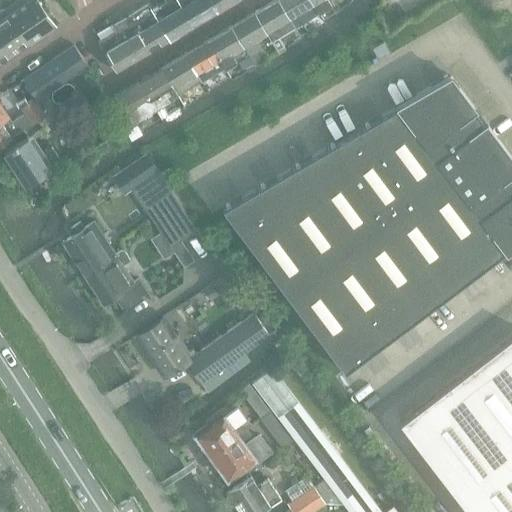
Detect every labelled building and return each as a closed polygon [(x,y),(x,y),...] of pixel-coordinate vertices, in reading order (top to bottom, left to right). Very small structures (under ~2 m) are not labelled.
[(35,0),(16,0),(4,9),(28,43),(54,25),(35,0)] [(149,10),(167,41),(190,27),(173,0),(162,0),(163,2),(149,10)] [(173,0),(190,27),(214,13),(205,0),(173,0)] [(205,0),(214,13),(234,0),(205,0)] [(272,0),(253,11),(266,33),(270,40),(276,49),(282,46),(283,45),(278,38),(278,37),(277,36),(294,26),(278,0),(272,0)] [(278,0),(294,26),(315,14),(317,13),(309,0),(278,0)] [(309,0),(317,13),(329,5),(331,5),(328,0),(309,0)] [(146,5),(123,19),(144,55),(167,41),(149,10),(146,5)] [(2,7),(0,8),(0,37),(12,54),(20,49),(28,43),(4,9),(2,7)] [(252,12),(230,25),(247,53),(253,63),(265,55),(263,51),(260,46),(256,39),(265,34),(266,33),(253,11),(252,12)] [(114,31),(97,41),(115,72),(144,55),(123,19),(112,26),(114,31)] [(229,26),(207,39),(224,67),(237,59),(239,62),(243,69),(244,69),(252,64),(253,63),(247,53),(230,25),(229,26)] [(0,62),(10,55),(12,54),(0,37),(0,62)] [(206,40),(184,53),(200,81),(222,68),(224,67),(207,39),(206,40)] [(383,41),(371,48),(377,57),(388,50),(383,41)] [(35,72),(22,80),(34,97),(36,100),(86,65),(88,64),(74,45),(35,72)] [(182,54),(161,67),(177,94),(189,87),(199,81),(200,81),(184,53),(182,54)] [(159,68),(137,81),(154,108),(175,95),(177,94),(161,67),(159,68)] [(511,158),(449,75),(221,207),(307,321),(344,370),(409,321),(511,243),(511,158)] [(136,82),(113,95),(130,122),(152,109),(154,108),(137,81),(136,82)] [(0,144),(10,138),(9,136),(29,124),(30,123),(31,125),(44,116),(46,115),(36,100),(34,97),(32,98),(19,107),(23,113),(22,113),(11,120),(8,116),(6,117),(0,107),(0,144)] [(131,140),(142,134),(137,124),(132,127),(125,131),(127,135),(129,138),(131,140)] [(26,137),(2,153),(22,184),(46,169),(58,161),(49,147),(37,154),(26,137)] [(145,152),(119,170),(130,187),(131,188),(144,208),(154,201),(166,193),(170,190),(145,152)] [(154,201),(144,208),(170,246),(180,239),(196,229),(170,190),(166,193),(154,201)] [(72,236),(61,243),(83,277),(114,256),(113,255),(92,223),(82,229),(78,224),(68,230),(72,236)] [(114,256),(83,277),(101,304),(113,296),(121,308),(146,292),(138,279),(133,282),(122,265),(129,261),(121,249),(113,255),(114,256)] [(218,293),(211,282),(202,288),(210,298),(218,293)] [(243,288),(237,293),(251,313),(252,312),(258,308),(243,288)] [(160,318),(136,335),(164,375),(183,361),(198,382),(268,334),(259,321),(252,312),(251,313),(239,321),(201,347),(193,352),(190,348),(184,353),(173,337),(160,318)] [(511,511),(511,333),(399,420),(469,511),(511,511)] [(379,511),(271,367),(249,382),(322,479),(340,503),(346,511),(379,511)] [(207,421),(192,432),(208,454),(237,434),(235,432),(245,425),(246,426),(249,424),(234,402),(223,409),(222,407),(206,418),(207,421)] [(368,426),(363,430),(368,437),(373,433),(368,426)] [(209,454),(207,461),(212,468),(218,468),(228,481),(269,451),(257,434),(244,444),(237,434),(208,454),(209,454)] [(306,475),(284,489),(292,501),(313,487),(314,487),(313,485),(306,475)] [(249,476),(224,492),(237,511),(259,511),(279,499),(265,478),(255,485),(249,476)] [(292,501),(286,505),(291,511),(308,511),(323,502),(340,503),(322,479),(313,485),(314,487),(313,487),(292,501)] [(432,511),(426,502),(417,508),(419,511),(432,511)]
